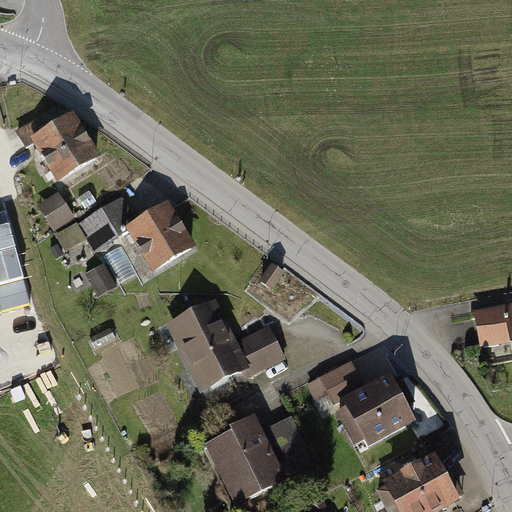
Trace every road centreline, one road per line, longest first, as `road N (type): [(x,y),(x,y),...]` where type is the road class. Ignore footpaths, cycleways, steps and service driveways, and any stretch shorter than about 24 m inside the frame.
road 1 (tertiary): [(33,61),(117,112),(382,308),(449,376),(497,450)]
road 2 (track): [(0,151),(35,282),(143,511)]
